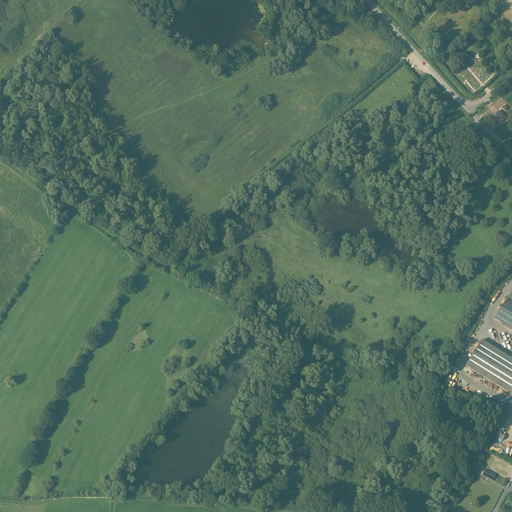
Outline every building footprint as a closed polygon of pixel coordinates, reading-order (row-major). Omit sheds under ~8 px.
[(506,118),(499,111),(494,115),(501,123),(506,118)] [(511,291),(495,320),(511,330),(511,291)] [(511,360),(481,341),(465,367),(511,395),(511,360)] [(509,418),(502,415),(495,439),(503,442),(505,435),(501,434),(503,429),(505,430),(509,418)] [(482,476),(492,481),(495,475),(485,470),(482,476)]
